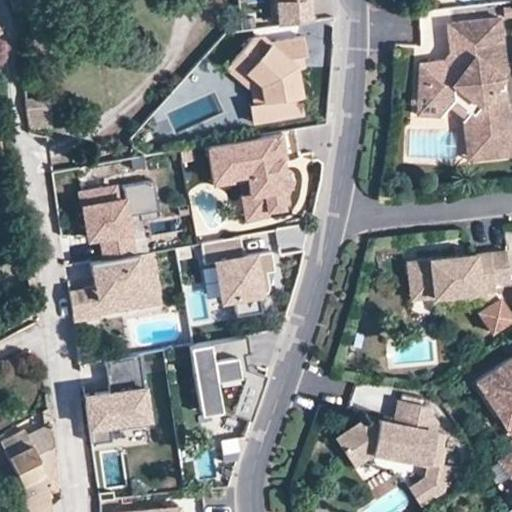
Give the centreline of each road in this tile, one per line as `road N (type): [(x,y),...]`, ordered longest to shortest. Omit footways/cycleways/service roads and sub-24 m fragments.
road 1 (residential): [(0,4),(52,329)]
road 2 (residential): [(252,511),(254,466),(301,340),(335,215)]
road 3 (unknown): [(201,0),(186,40),(143,98),(106,127),(27,153)]
road 4 (residential): [(335,215),(354,0)]
road 5 (residential): [(52,329),(77,511)]
road 6 (residential): [(335,215),(511,203)]
